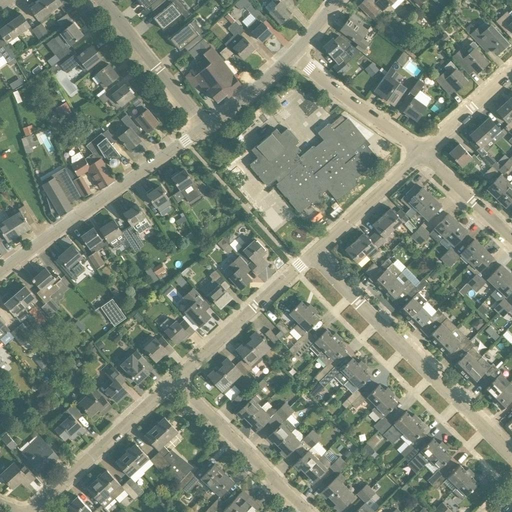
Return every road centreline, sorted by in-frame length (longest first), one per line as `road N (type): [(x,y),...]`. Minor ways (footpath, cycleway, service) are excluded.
road 1 (residential): [(511,450),(314,256)]
road 2 (residential): [(0,272),(204,125)]
road 3 (residential): [(32,511),(174,379)]
road 4 (residential): [(307,511),(174,379)]
road 5 (residential): [(174,379),(314,256)]
road 6 (residential): [(424,154),(293,56)]
road 7 (residential): [(204,125),(99,0)]
road 8 (residential): [(314,256),(424,154)]
road 9 (residential): [(511,236),(424,154)]
